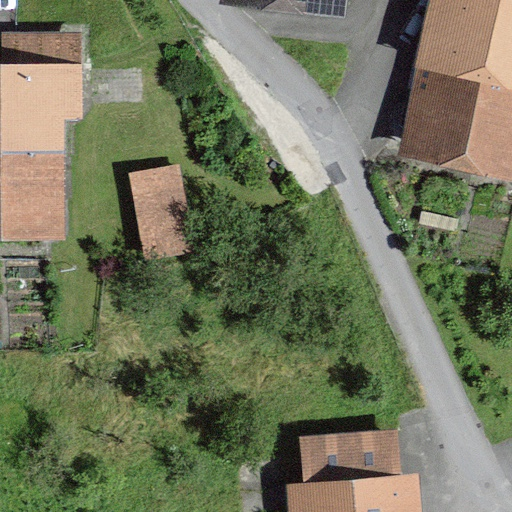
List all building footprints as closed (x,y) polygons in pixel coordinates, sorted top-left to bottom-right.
[(511,0),(458,0),(425,141),(511,161),(511,0)] [(46,158),(45,111),(74,110),(72,41),(10,42),(11,75),(0,75),(0,231),(59,230),(58,158),(46,158)] [(137,73),(94,73),(94,95),(137,95),(137,73)] [(189,248),(182,207),(142,214),(150,255),(189,248)] [(397,511),(391,438),(306,444),(310,493),(291,495),(292,511),(397,511)]
